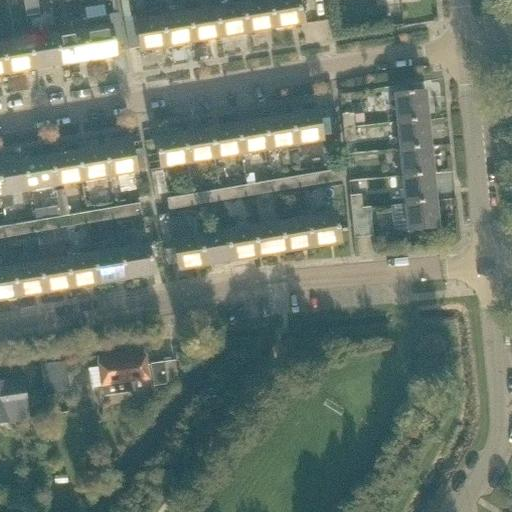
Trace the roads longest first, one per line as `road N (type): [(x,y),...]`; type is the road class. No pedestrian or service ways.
road 1 (tertiary): [(0,331),(276,284),(485,266)]
road 2 (residential): [(0,124),(464,48)]
road 3 (unclassified): [(460,511),(493,457),(501,420),(485,266)]
road 4 (tertiary): [(485,266),(464,48)]
